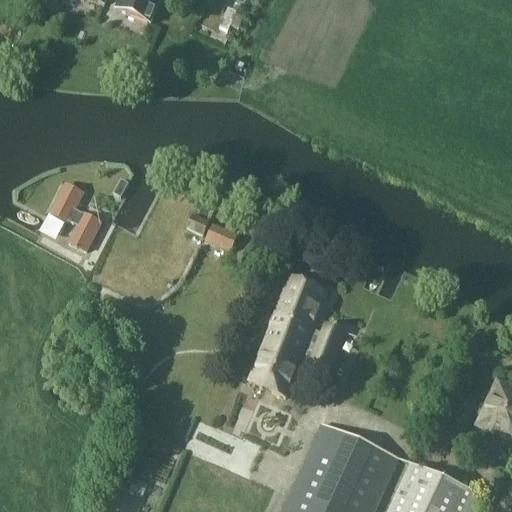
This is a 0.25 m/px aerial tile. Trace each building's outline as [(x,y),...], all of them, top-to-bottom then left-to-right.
[(119,0),(114,11),(151,27),(161,0),(119,0)] [(239,12),(243,6),(237,3),(234,9),(239,12)] [(237,14),(229,10),(219,32),(228,35),(237,14)] [(236,17),(231,28),(240,32),(244,21),(236,17)] [(84,195),(64,185),(49,216),(69,226),(70,225),(78,229),(69,246),(87,255),(102,227),(76,213),(84,195)] [(191,216),(185,230),(201,239),(208,224),(191,216)] [(239,238),(212,226),(204,244),(231,255),(239,238)] [(154,254),(138,245),(121,275),(138,284),(154,254)] [(307,372),(328,381),(346,335),(325,326),(321,334),(314,331),(328,295),(290,277),(247,383),(287,402),(307,351),(314,353),(307,372)] [(496,381),(475,430),(511,446),(511,387),(508,386),(496,381)] [(375,511),(399,461),(321,426),(282,511),(375,511)] [(388,511),(473,511),(480,498),(410,466),(388,511)]
